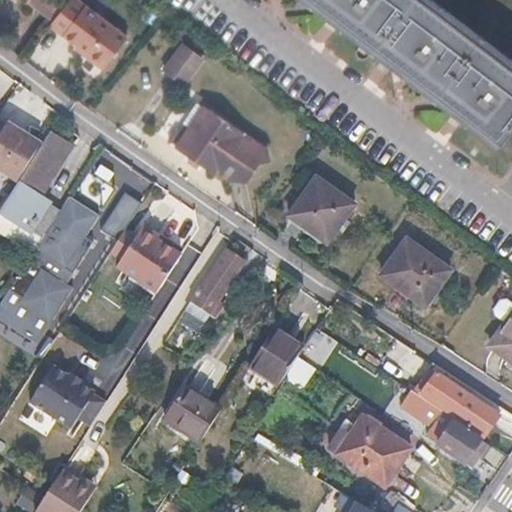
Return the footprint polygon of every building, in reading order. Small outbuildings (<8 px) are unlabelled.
[(37,0),(53,12),(61,0),(37,0)] [(90,7),(80,0),(67,0),(51,22),(69,35),(90,7)] [(313,0),(500,141),(511,125),(511,66),(424,0),(313,0)] [(90,7),(69,35),(77,41),(87,48),(84,52),(101,65),(124,34),(90,7)] [(77,41),(75,45),(84,52),(87,48),(77,41)] [(199,57),(179,42),(161,67),(181,82),(199,57)] [(175,128),(168,139),(215,171),(217,169),(232,179),(246,181),(260,162),(268,160),(269,157),(267,150),(198,101),(190,113),(192,114),(180,131),(175,128)] [(43,142),(12,121),(0,138),(0,167),(19,180),(43,142)] [(43,142),(19,180),(0,208),(0,211),(34,234),(41,239),(60,210),(33,192),(66,142),(51,131),(43,142)] [(353,202),(316,176),(288,214),(326,241),(353,202)] [(121,238),(137,200),(121,193),(105,231),(121,238)] [(0,211),(0,233),(23,249),(34,234),(0,211)] [(450,270),(408,238),(381,275),(424,306),(450,270)] [(244,261),(227,249),(188,308),(205,320),(209,314),(214,318),(224,303),(219,300),(244,261)] [(129,250),(124,259),(110,280),(104,288),(143,314),(168,275),(129,250)] [(124,259),(112,252),(99,272),(110,280),(124,259)] [(24,260),(4,302),(52,324),(72,283),(24,260)] [(494,318),(504,325),(489,346),(511,361),(511,306),(504,301),(498,302),(492,310),(494,318)] [(43,329),(24,317),(0,354),(0,397),(5,401),(22,376),(8,366),(18,351),(25,356),(43,329)] [(303,351),(272,331),(250,365),(280,385),(303,351)] [(69,377),(53,366),(29,402),(71,430),(78,419),(90,427),(105,404),(93,396),(95,394),(81,385),(83,382),(71,374),(69,377)] [(456,386),(436,373),(422,395),(484,436),(499,414),(467,393),(460,404),(449,397),(456,386)] [(188,387),(186,385),(166,417),(168,419),(188,387)] [(467,393),(456,386),(449,397),(460,404),(467,393)] [(222,409),(188,387),(168,419),(201,441),(222,409)] [(411,391),(403,404),(430,422),(438,408),(411,391)] [(407,449),(359,418),(334,457),(382,487),(407,449)] [(481,441),(447,418),(432,442),(466,464),(481,441)] [(80,481),(63,470),(45,498),(36,510),(39,511),(78,511),(91,493),(77,484),(80,481)] [(80,481),(77,484),(91,493),(96,486),(82,476),(80,481)] [(373,511),(354,500),(346,511),(373,511)]
